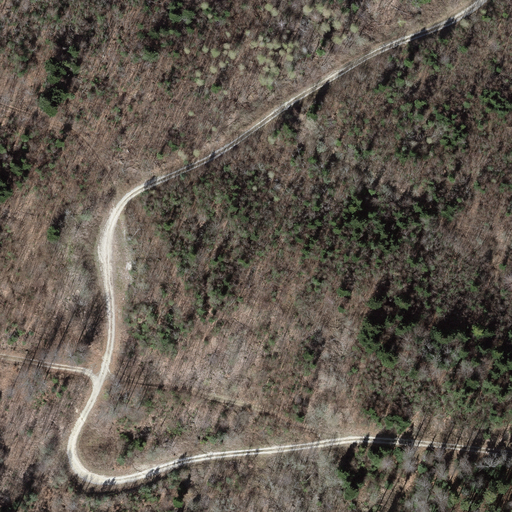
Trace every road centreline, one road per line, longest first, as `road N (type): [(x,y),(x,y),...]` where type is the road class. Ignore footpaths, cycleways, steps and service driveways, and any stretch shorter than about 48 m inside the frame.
road 1 (track): [(354,438),(192,457),(115,480),(86,474),(74,438),(110,351),(110,224)]
road 2 (track): [(480,0),(312,87),(207,159),(131,194),(110,224)]
road 3 (track): [(354,438),(188,390),(0,354)]
road 4 (track): [(511,450),(354,438)]
